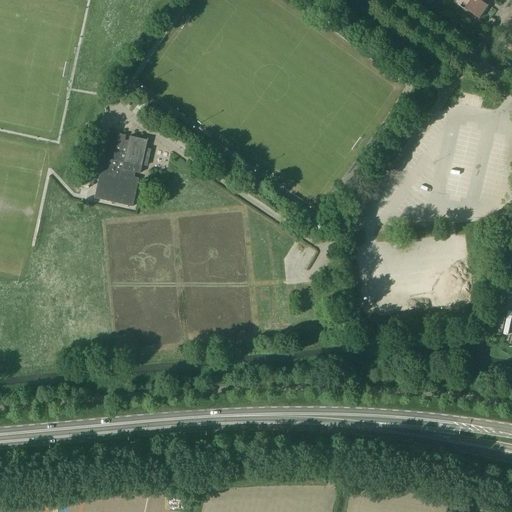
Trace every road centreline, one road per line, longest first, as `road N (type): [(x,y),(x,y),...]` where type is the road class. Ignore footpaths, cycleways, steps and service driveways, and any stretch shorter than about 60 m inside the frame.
road 1 (unclassified): [(511,489),(440,469),(331,457),(0,478)]
road 2 (secondary): [(0,447),(250,428),(412,439),(511,457)]
road 3 (secondary): [(511,430),(327,410),(0,430)]
